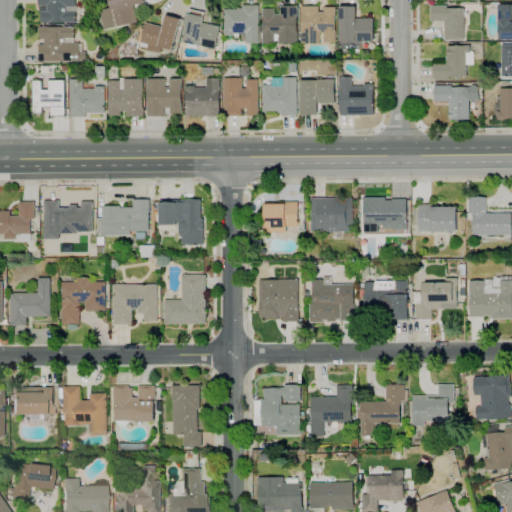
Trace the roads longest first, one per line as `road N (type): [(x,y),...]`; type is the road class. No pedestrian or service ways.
road 1 (primary): [(511,154),(0,158)]
road 2 (residential): [(0,356),(511,353)]
road 3 (residential): [(227,156),(233,511)]
road 4 (residential): [(3,0),(5,158)]
road 5 (residential): [(397,0),(401,155)]
